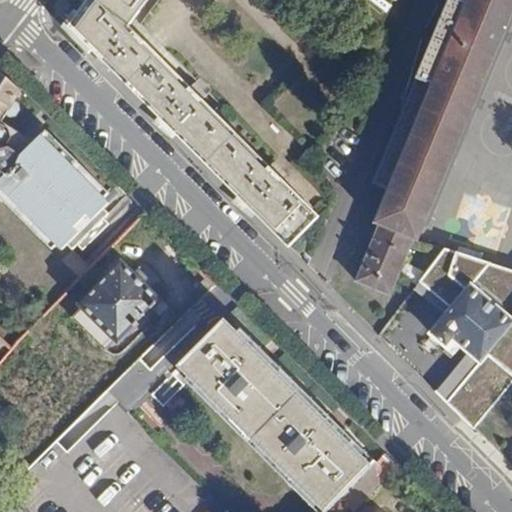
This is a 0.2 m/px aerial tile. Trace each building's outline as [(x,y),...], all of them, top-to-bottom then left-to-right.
[(85,0),(67,25),(130,88),(182,140),(245,204),(284,243),(313,213),(284,183),(125,25),(142,0),(85,0)] [(511,0),(445,0),(370,183),(386,189),(372,223),(376,225),(375,229),(371,238),(354,280),(389,294),(412,237),(417,238),(511,4),(511,0)] [(59,240),(69,251),(105,216),(101,212),(100,211),(96,207),(108,195),(45,132),(33,144),(22,136),(0,121),(0,113),(2,110),(9,115),(17,106),(12,102),(17,96),(21,91),(0,73),(0,201),(2,199),(49,251),(59,240)] [(452,174),(440,214),(452,218),(464,177),(452,174)] [(511,271),(444,249),(414,287),(419,290),(452,310),(431,336),(436,339),(447,348),(446,349),(454,356),(462,347),(474,357),(453,384),(450,381),(438,395),(474,431),(511,384),(511,271)] [(158,300),(120,263),(79,305),(82,308),(71,319),(104,351),(115,339),(117,342),(158,300)] [(324,511),(326,511),(348,489),(368,468),(341,440),(268,367),(223,322),(179,366),(324,511)] [(368,468),(348,489),(359,501),(395,466),(382,453),(368,468)]
